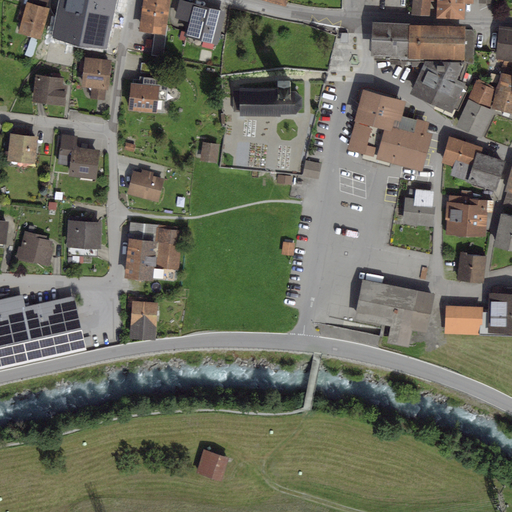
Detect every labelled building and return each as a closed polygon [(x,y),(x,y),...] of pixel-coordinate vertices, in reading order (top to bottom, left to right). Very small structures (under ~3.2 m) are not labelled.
[(116,0),(59,0),(52,38),(79,47),(107,49),(116,0)] [(142,0),(139,31),(152,33),(165,35),(170,0),(142,0)] [(226,12),(182,0),(179,0),(174,18),(188,21),(184,36),(217,45),(226,12)] [(411,0),(411,14),(429,15),(430,1),(435,1),(435,0),(411,0)] [(437,0),(437,17),(464,18),(464,3),(474,3),(473,0),(437,0)] [(47,9),(25,3),(17,33),(39,39),(47,9)] [(410,23),(373,22),(372,55),(375,55),(375,59),(424,60),(424,59),(465,60),(465,61),(474,63),(475,33),(472,30),(465,30),(465,26),(410,25),(410,23)] [(511,27),(499,26),(495,59),(504,60),(503,65),(511,66),(511,27)] [(111,57),(86,54),(85,59),(79,58),(77,73),(82,73),(81,83),(92,84),(91,96),(105,98),(106,86),(108,87),(111,57)] [(424,60),(410,94),(451,112),(453,108),(458,110),(468,87),(464,85),(465,84),(456,80),(465,60),(424,59),(424,60)] [(160,65),(141,63),(140,73),(159,75),(160,65)] [(511,68),(502,66),(492,108),(511,113),(511,68)] [(67,79),(35,76),(32,105),(64,108),(67,79)] [(143,83),(131,82),(128,111),(156,113),(158,100),(166,101),(168,79),(143,76),(143,83)] [(277,84),(241,83),(241,88),(234,88),(234,110),(239,110),(239,113),(280,113),(280,109),(297,109),(302,103),(302,93),(297,85),(291,84),(291,81),(277,80),(277,84)] [(495,88),(477,80),(468,99),(469,99),(489,109),(495,88)] [(407,101),(362,89),(358,106),(354,121),(355,122),(348,149),(364,154),(362,159),(375,163),(386,124),(391,126),(395,114),(402,116),(407,101)] [(489,109),(469,99),(456,126),(481,138),(494,111),(489,109)] [(386,124),(375,163),(390,167),(391,163),(422,172),(432,133),(427,132),(429,122),(417,119),(417,120),(402,116),(395,114),(391,126),(386,124)] [(36,138),(8,135),(4,162),(32,166),(36,138)] [(450,175),(467,181),(476,152),(481,153),(483,147),(449,137),(441,163),(453,167),(450,175)] [(220,145),(203,142),(200,161),(217,164),(220,145)] [(97,151),(68,148),(65,176),(94,180),(97,151)] [(505,161),(481,153),(476,152),(467,181),(467,182),(496,191),(505,161)] [(321,163),(306,160),(303,176),(318,179),(321,163)] [(164,179),(133,171),(127,194),(159,202),(164,179)] [(292,177),(278,175),(277,183),(291,185),(292,177)] [(414,198),(406,197),(403,224),(433,226),(435,207),(433,207),(434,190),(415,189),(414,198)] [(511,192),(507,191),(502,208),(511,211),(511,192)] [(469,197),(449,196),(449,202),(446,202),(445,220),(447,220),(446,234),(486,236),(487,212),(493,213),(494,200),(469,198),(469,197)] [(511,216),(501,214),(494,247),(511,250),(511,216)] [(100,225),(67,222),(65,246),(98,249),(100,225)] [(186,231),(159,228),(155,269),(181,272),(186,231)] [(38,235),(20,232),(14,261),(51,268),(55,242),(38,239),(38,235)] [(156,237),(127,233),(122,273),(152,276),(156,237)] [(292,256),(294,243),(282,242),(280,254),(292,256)] [(467,252),(459,252),(456,280),(483,283),(486,257),(467,255),(467,252)] [(434,293),(362,279),(354,319),(390,327),(387,343),(408,347),(412,330),(427,333),(434,293)] [(511,293),(488,293),(488,312),(482,312),(481,335),(511,335),(511,293)] [(0,365),(82,348),(71,297),(22,308),(20,299),(0,303),(0,365)] [(157,305),(130,304),(129,336),(156,337),(157,305)] [(482,307),(445,306),(444,333),(443,369),(460,370),(461,334),(481,335),(482,312),(482,307)] [(229,458),(203,449),(196,473),(221,482),(229,458)]
